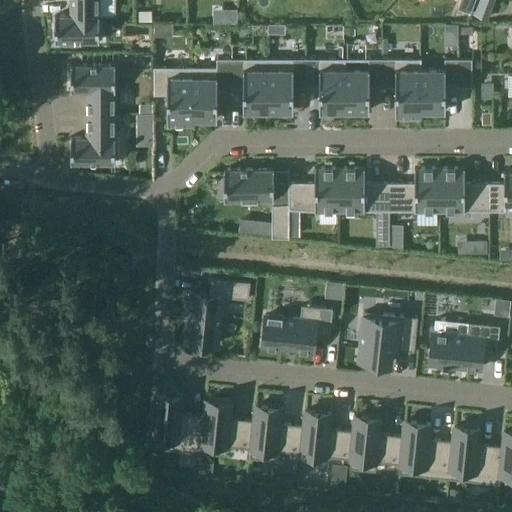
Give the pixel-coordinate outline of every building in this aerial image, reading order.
[(99,41),(99,0),(70,0),(71,15),(55,15),(55,41),(99,41)] [(460,0),(458,7),(471,12),(475,0),(460,0)] [(217,65),(192,65),(192,123),(194,123),(194,118),(217,118),(217,85),(230,85),(230,57),(217,57),(217,65)] [(243,110),(268,110),(268,57),(230,57),(230,85),(243,85),(243,110)] [(306,57),(268,57),(268,110),(292,110),(292,87),(306,87),(306,57)] [(306,57),(306,87),(320,87),(320,110),(345,110),(345,57),(306,57)] [(369,85),(382,85),(382,57),(345,57),(345,110),(369,110),(369,85)] [(421,57),(382,57),(382,85),(396,85),(396,115),(421,115),(421,57)] [(421,57),(421,115),(422,115),(422,110),(446,110),(446,85),(459,85),(459,57),(445,57),(445,67),(422,67),(422,57),(421,57)] [(459,57),(459,85),(472,85),(472,57),(459,57)] [(87,113),(115,113),(115,64),(71,64),(71,90),(87,90),(87,113)] [(192,123),(192,65),(154,66),(154,94),(167,94),(167,123),(192,123)] [(115,162),(115,113),(87,113),(87,136),(71,136),(71,162),(115,162)] [(289,182),(289,204),(289,210),(315,210),(340,210),(340,167),(315,167),(315,182),(289,182)] [(390,210),(390,182),(365,182),(365,167),(340,167),(340,210),(365,210),(390,210)] [(440,210),(440,167),(415,167),(415,182),(390,182),(390,210),(415,210),(440,210)] [(440,167),(440,210),(465,210),(490,210),(490,182),(465,182),(465,167),(440,167)] [(224,168),(224,199),(274,199),(274,168),(224,168)] [(504,182),(490,182),(490,210),(506,210),(506,201),(511,201),(511,169),(504,170),(504,182)] [(289,204),(272,204),(272,237),(289,237),(289,210),(289,204)] [(192,291),(186,341),(218,344),(223,295),(249,298),(251,281),(209,277),(207,292),(192,291)] [(510,315),(511,299),(496,297),(495,313),(510,315)] [(315,334),(330,336),(333,307),(301,304),(300,317),(266,313),(263,345),(267,346),(313,350),(315,334)] [(392,348),(414,350),(418,316),(364,311),(359,359),(391,362),(392,348)] [(482,352),(497,353),(500,324),(469,321),(467,334),(433,331),(430,363),(443,364),(442,366),(448,367),(449,364),(480,368),(482,352)] [(151,447),(201,452),(207,400),(206,400),(204,414),(181,411),(182,397),(156,394),(151,447)] [(251,457),(256,405),(255,405),(254,419),(230,417),(231,402),(207,400),(201,452),(226,455),(227,445),(251,447),(250,457),(251,457)] [(256,405),(251,457),(276,460),(277,450),(302,453),(306,410),(305,410),(304,424),(280,422),(281,407),(256,405)] [(350,467),(356,415),(355,415),(353,430),(329,427),(331,413),(306,410),(302,453),(351,458),(350,467)] [(400,473),(406,420),(405,420),(403,435),(379,432),(381,418),(356,415),(350,467),(375,470),(376,460),(400,463),(400,472),(400,473)] [(450,478),(455,425),(454,425),(453,440),(429,437),(430,423),(406,420),(400,473),(450,478)] [(500,483),(505,431),(504,430),(503,444),(479,442),(480,428),(455,425),(450,478),(500,483)] [(511,431),(505,431),(500,483),(501,473),(511,474),(511,431)]
